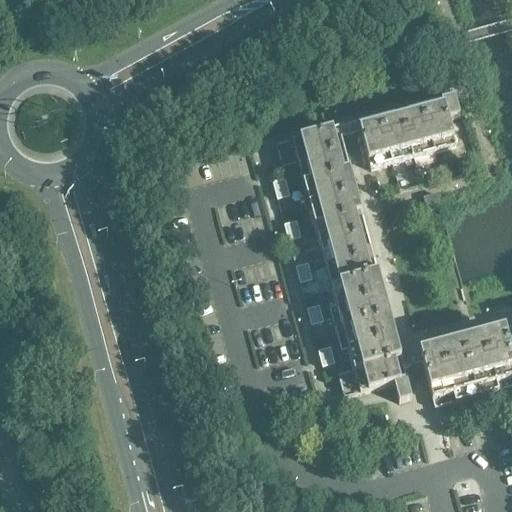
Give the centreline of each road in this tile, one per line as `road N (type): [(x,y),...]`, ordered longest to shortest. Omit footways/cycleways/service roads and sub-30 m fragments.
road 1 (residential): [(435,477),(347,491),(290,469),(255,419),(197,213),(244,192)]
road 2 (tertiary): [(157,511),(65,171)]
road 3 (secondary): [(87,99),(267,0)]
